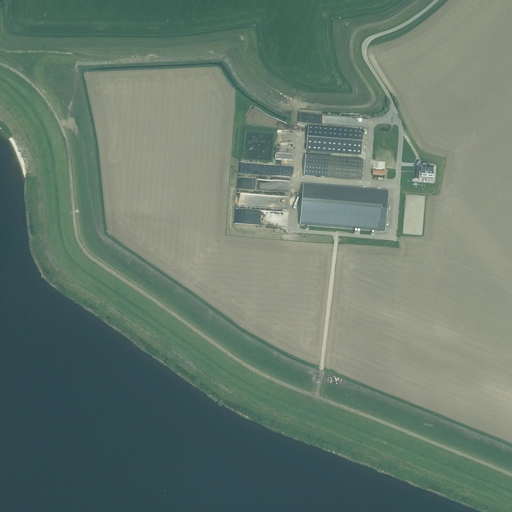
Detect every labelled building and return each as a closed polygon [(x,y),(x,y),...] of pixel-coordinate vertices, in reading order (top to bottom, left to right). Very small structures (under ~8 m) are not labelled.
[(362,155),(364,131),(308,127),(306,151),(362,155)] [(362,180),(363,161),(328,158),(326,178),(362,180)] [(385,170),(386,162),(374,161),(374,168),(375,169),(375,171),(373,171),(373,175),(384,176),(385,172),(382,172),(383,169),(385,170)] [(297,164),(267,163),(267,172),(296,173),(297,164)] [(414,167),(413,181),(418,181),(419,173),(421,173),(421,175),(422,175),(421,178),(433,179),(433,176),(434,176),(435,167),(422,166),(422,171),(419,170),(419,167),(414,167)] [(303,186),(300,225),(385,232),(388,193),(303,186)]
